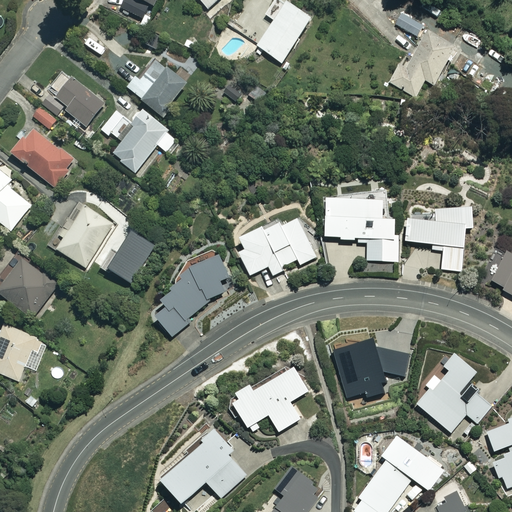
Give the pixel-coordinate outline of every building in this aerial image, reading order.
[(217,0),(200,0),(209,8),(217,0)] [(312,16),(286,0),(274,0),(265,14),(274,20),(257,47),(282,63),(312,16)] [(443,11),(425,0),(416,0),(414,4),(438,19),(443,11)] [(401,15),(396,26),(418,38),(424,27),(401,15)] [(455,47),(427,31),(409,62),(404,59),(390,83),(416,98),(426,80),(433,85),(455,47)] [(173,103),(171,102),(187,84),(157,59),(144,74),(140,70),(127,85),(162,116),(173,103)] [(72,78),(56,97),(52,94),(44,103),(60,116),(65,110),(86,127),(105,104),(72,78)] [(230,82),(223,92),(236,102),(244,92),(230,82)] [(57,120),(41,107),(34,117),(50,129),(57,120)] [(169,130),(143,109),(132,121),(124,115),(110,132),(122,141),(112,154),(136,173),(158,145),(171,156),(181,143),(168,132),(169,130)] [(75,161),(32,126),(11,152),(55,187),(75,161)] [(0,220),(12,231),(33,206),(8,185),(13,179),(0,167),(0,220)] [(326,198),(325,235),(339,236),(339,240),(354,241),(355,236),(357,237),(357,242),(368,243),(367,260),(398,262),(399,235),(395,234),(395,218),(382,218),(383,200),(326,198)] [(86,268),(114,225),(79,202),(51,245),(86,268)] [(472,229),(473,209),(436,206),(435,220),(407,218),(405,241),(433,243),(432,249),(443,250),(442,270),(462,271),(465,228),(472,229)] [(316,258),(298,218),(282,225),(281,222),(265,229),(263,226),(240,237),(245,248),(239,251),(250,275),(269,266),(273,275),(285,270),(283,266),(298,259),(300,265),(316,258)] [(511,254),(507,251),(491,279),(503,286),(502,288),(511,294),(511,254)] [(141,262),(128,252),(120,263),(133,273),(141,262)] [(205,258),(176,276),(181,284),(163,295),(169,304),(156,312),(171,335),(188,324),(184,318),(211,300),(209,298),(224,288),(220,281),(229,275),(217,256),(207,262),(205,258)] [(58,285),(23,258),(0,287),(0,292),(33,318),(58,285)] [(49,344),(5,324),(1,332),(0,330),(0,372),(20,382),(27,366),(36,371),(49,344)] [(477,372),(454,352),(443,365),(449,370),(433,389),(430,387),(416,403),(451,433),(467,414),(477,423),(491,407),(475,393),(466,404),(456,396),(477,372)] [(239,398),(232,402),(248,427),(250,426),(253,432),(262,426),(259,422),(270,416),(279,431),(303,417),(293,400),(309,391),(294,366),(254,390),(250,383),(235,392),(239,398)] [(511,419),(486,432),(497,456),(491,459),(499,477),(502,476),(508,489),(511,486),(511,419)] [(233,449),(214,428),(201,440),(203,443),(162,479),(182,503),(207,481),(222,498),(247,476),(228,454),(233,449)] [(444,470),(396,434),(381,455),(386,459),(350,507),(356,511),(387,511),(412,478),(429,491),(444,470)] [(479,469),(471,459),(462,467),(470,476),(479,469)] [(308,511),(324,492),(291,466),(274,488),(285,496),(272,511),(308,511)] [(464,505),(455,489),(438,506),(439,511),(466,511),(467,508),(464,505)]
